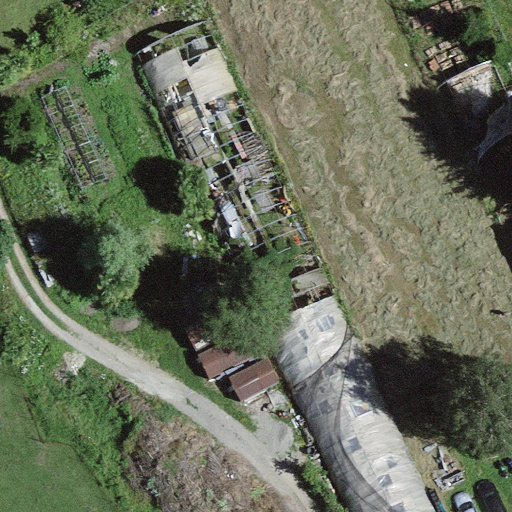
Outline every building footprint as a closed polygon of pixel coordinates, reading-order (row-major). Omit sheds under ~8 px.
[(438,32),(466,111),(511,94),(511,31),(504,8),(438,32)] [(434,511),(201,17),(126,52),(341,511),(434,511)] [(78,104),(54,115),(97,209),(121,198),(78,104)] [(232,306),(183,328),(194,352),(243,330),(232,306)] [(244,332),(195,354),(206,379),(255,357),(244,332)] [(264,357),(226,377),(239,403),(277,383),(264,357)]
